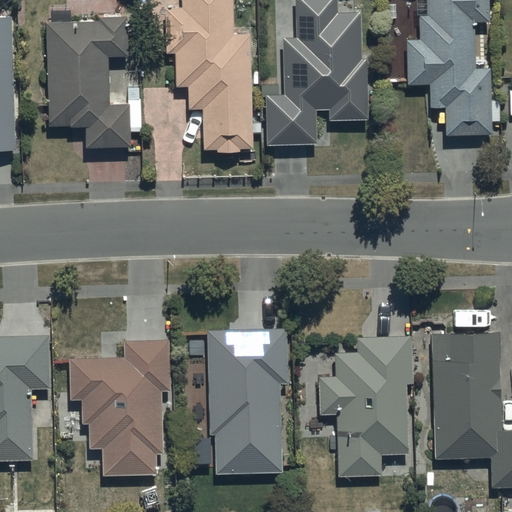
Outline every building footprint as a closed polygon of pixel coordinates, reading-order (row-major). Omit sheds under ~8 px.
[(225,0),(175,0),(176,10),(157,10),(158,55),(167,54),(168,86),(181,86),(181,111),(193,111),(194,150),(208,149),(208,153),(232,152),(232,149),(245,149),(243,36),(226,36),(225,0)] [(353,13),(328,14),(327,0),(288,0),(290,38),(273,39),(275,95),(256,96),(258,145),(310,143),(308,111),(322,111),(322,121),(363,120),(360,59),(354,60),(353,13)] [(482,0),(419,0),(420,16),(413,16),(413,40),(399,41),(400,87),(422,86),(422,109),(436,109),(437,136),(485,134),(483,67),(468,68),(467,22),(483,22),(482,0)] [(124,104),(101,104),(100,55),(120,54),(120,17),(94,17),(94,21),(64,21),(63,6),(43,6),(44,21),(39,21),(41,128),(76,127),(77,147),(122,146),(121,133),(135,133),(134,89),(124,89),(124,104)] [(284,328),(204,330),(206,437),(213,436),(214,475),(279,474),(278,384),(285,384),(284,328)] [(498,332),(430,332),(431,460),(489,459),(489,487),(511,486),(511,428),(499,428),(498,332)] [(333,370),(316,370),(316,411),(334,411),(334,473),(377,473),(377,450),(404,450),(404,381),(411,381),(411,335),(353,335),(353,348),(333,348),(333,370)] [(0,460),(26,460),(24,389),(41,389),(40,336),(0,336),(0,460)] [(121,355),(66,355),(66,398),(80,398),(80,420),(86,420),(86,447),(100,447),(100,474),(152,474),(152,452),(160,452),(160,388),(167,388),(167,337),(121,337),(121,355)]
